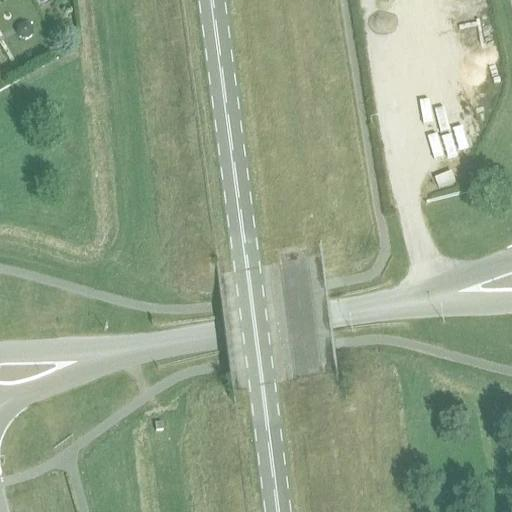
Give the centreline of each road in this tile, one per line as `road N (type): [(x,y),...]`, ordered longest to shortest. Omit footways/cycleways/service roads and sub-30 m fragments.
road 1 (tertiary): [(210,0),(277,511)]
road 2 (tertiary): [(97,357),(511,282)]
